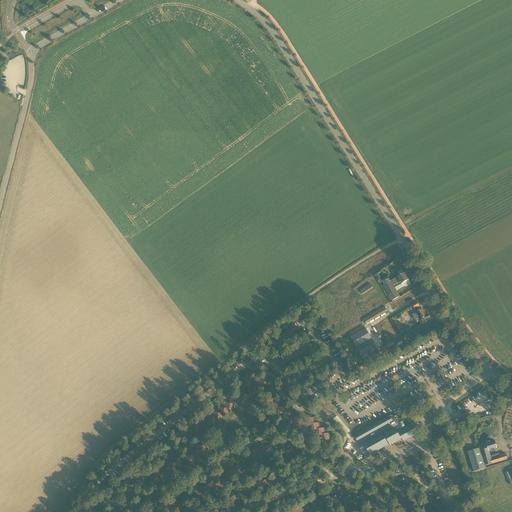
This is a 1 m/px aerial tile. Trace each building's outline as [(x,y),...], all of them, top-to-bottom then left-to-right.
[(383,282),(385,285),(383,285),(393,301),(400,296),(395,288),(399,285),(400,285),(403,284),(404,287),(406,287),(410,284),(410,283),(405,273),(390,281),(389,279),(383,282)] [(370,284),(360,291),(363,295),(373,288),(370,284)] [(363,319),(366,324),(387,311),(385,306),(363,319)] [(416,313),(423,324),(429,320),(430,318),(428,314),(426,316),(424,313),(425,313),(422,309),(416,313)] [(366,329),(351,337),(362,357),(369,353),(372,358),(380,353),(366,329)] [(259,377),(258,380),(260,380),(259,383),(261,384),(266,385),(267,379),(259,377)] [(255,388),(255,389),(260,390),(261,384),(259,383),(253,381),(252,384),(254,385),(253,388),(255,388)] [(247,393),(254,394),(255,389),(255,388),(253,388),(247,386),(246,389),(248,389),(247,393)] [(236,396),(236,399),(238,400),(242,401),(244,395),(235,393),(235,396),(236,396)] [(230,401),(230,404),(232,404),(232,405),(237,406),(238,400),(236,399),(230,398),(229,401),(230,401)] [(225,405),(224,408),(224,409),(226,409),(231,410),(232,405),(232,404),(230,404),(224,402),(223,405),(225,405)] [(218,413),(220,414),(225,415),(226,409),(224,409),(224,408),(218,407),(217,410),(219,410),(218,413)] [(212,412),(211,414),(213,415),(212,418),(215,418),(215,419),(219,420),(220,414),(218,413),(212,412)] [(213,425),(215,419),(215,418),(212,418),(206,416),(206,419),(207,419),(206,423),(213,425)] [(337,416),(333,420),(347,435),(350,431),(337,416)] [(352,435),(350,435),(353,441),(361,438),(372,434),(370,428),(352,435)] [(383,436),(364,444),(368,455),(388,447),(389,449),(402,444),(403,446),(413,443),(412,441),(417,440),(414,432),(398,438),(397,433),(384,438),(383,436)] [(497,448),(495,441),(493,442),(490,436),(485,439),(487,444),(489,451),(497,448)] [(202,440),(201,443),(203,443),(202,446),(204,447),(209,448),(210,442),(202,440)] [(489,451),(487,444),(479,446),(479,448),(485,466),(508,459),(506,454),(500,456),(491,459),(489,451)] [(196,445),(195,448),(197,448),(196,451),(199,451),(199,452),(203,453),(204,447),(202,446),(196,445)] [(249,453),(251,456),(256,453),(259,451),(258,449),(255,445),(253,447),(250,449),(251,451),(249,453)] [(266,451),(265,449),(262,445),(260,447),(258,449),(259,451),(256,453),(259,456),(264,453),(264,452),(266,451)] [(266,451),(264,452),(264,453),(266,456),(274,451),(269,445),(267,446),(267,447),(265,449),(266,451)] [(279,451),(277,453),(279,456),(284,453),(287,451),(285,449),(283,445),(280,447),(281,448),(278,449),(279,451)] [(287,451),(284,453),(287,456),(294,451),(290,445),(288,447),(285,449),(287,451)] [(485,466),(479,448),(475,449),(468,452),(473,470),(485,466)] [(190,449),(190,452),(191,453),(190,455),(190,456),(193,456),(197,457),(199,452),(199,451),(196,451),(190,449)] [(193,456),(190,456),(190,455),(184,454),(184,457),(185,457),(185,461),(192,462),(193,456)] [(173,460),(173,463),(175,464),(180,465),(181,459),(172,457),(172,460),(173,460)] [(167,462),(166,465),(168,465),(167,468),(169,469),(174,470),(175,464),(173,463),(167,462)] [(228,471),(226,473),(228,476),(233,473),(235,471),(234,469),(232,465),(229,467),(229,468),(227,470),(228,471)] [(235,471),(233,473),(235,476),(240,473),(242,471),(241,469),(239,465),(236,467),(237,468),(234,469),(235,471)] [(242,471),(240,473),(242,476),(250,471),(246,465),(243,467),(244,467),(241,469),(242,471)] [(161,467),(160,470),(162,470),(161,473),(163,473),(163,474),(168,475),(169,469),(167,468),(161,467)] [(155,471),(155,474),(156,475),(155,477),(155,478),(158,478),(162,479),(163,474),(163,473),(161,473),(155,471)] [(137,475),(137,478),(138,478),(138,481),(137,481),(140,481),(140,482),(144,483),(146,476),(137,475)] [(149,476),(149,479),(150,479),(149,483),(156,484),(158,478),(155,478),(155,477),(149,476)] [(215,485),(213,486),(215,489),(220,486),(222,484),(221,482),(218,478),(216,480),(216,481),(214,483),(215,485)] [(222,484),(220,486),(222,489),(229,484),(225,478),(223,480),(223,481),(221,482),(222,484)] [(131,479),(131,482),(132,483),(132,485),(132,486),(134,486),(139,487),(140,482),(140,481),(137,481),(138,481),(131,479)] [(207,490),(213,486),(215,485),(214,483),(211,479),(209,480),(209,481),(206,483),(208,485),(205,486),(207,490)] [(134,486),(132,486),(132,485),(126,484),(125,487),(127,487),(126,491),(133,492),(134,486)] [(166,508),(169,511),(174,508),(176,506),(175,504),(172,500),(170,502),(170,503),(167,504),(169,506),(166,508)] [(176,506),(174,508),(176,511),(184,506),(180,500),(177,502),(178,503),(175,504),(176,506)]
